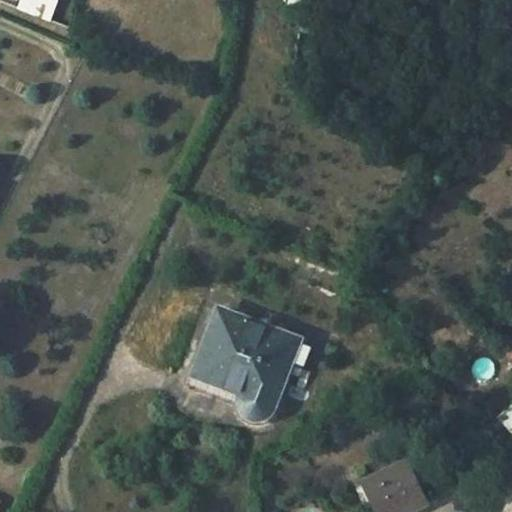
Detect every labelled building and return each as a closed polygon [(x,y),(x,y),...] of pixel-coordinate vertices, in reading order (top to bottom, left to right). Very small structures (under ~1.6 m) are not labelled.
[(23,0),(19,10),(49,22),(57,3),(47,0),(23,0)] [(270,412),(289,364),(297,343),(220,313),(194,383),(242,402),(242,407),(244,412),(247,416),(251,419),(255,420),(261,420),(266,417),(270,412)] [(311,349),(297,343),(289,364),(304,369),(311,349)] [(511,405),(498,418),(511,433),(511,405)] [(433,482),(421,457),(406,465),(356,489),(365,508),(374,505),(377,511),(409,511),(425,504),(418,490),(433,482)]
